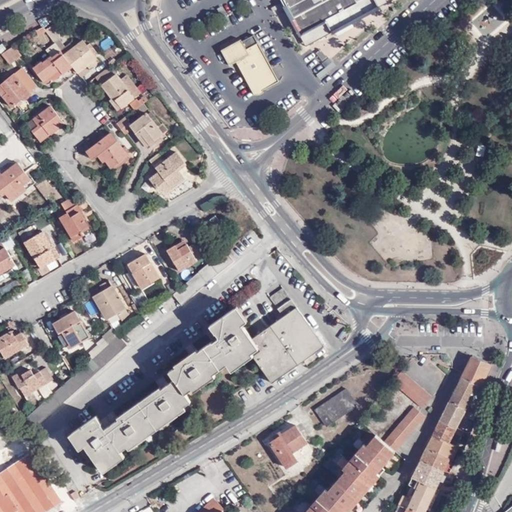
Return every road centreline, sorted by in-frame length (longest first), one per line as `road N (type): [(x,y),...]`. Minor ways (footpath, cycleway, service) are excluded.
road 1 (residential): [(90,511),(353,349)]
road 2 (unclassified): [(278,140),(436,0)]
road 3 (tertiary): [(103,3),(223,159)]
road 4 (tertiary): [(400,295),(338,274),(254,174)]
road 5 (residential): [(81,91),(92,119),(61,150),(129,238)]
road 6 (tertiary): [(235,150),(150,38),(139,0)]
road 7 (tertiary): [(242,184),(319,279),(364,307)]
road 8 (residential): [(0,311),(129,238)]
road 9 (tertiary): [(503,383),(467,506)]
